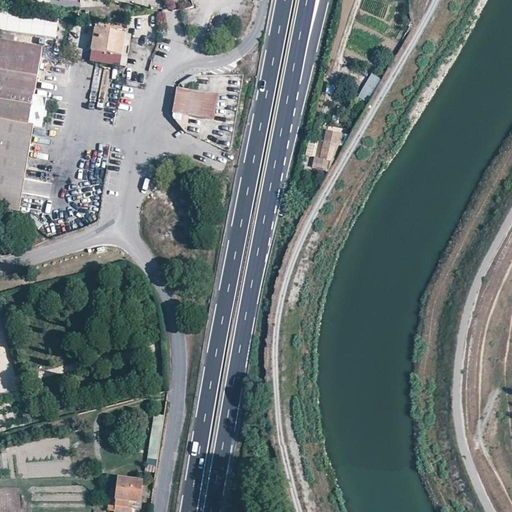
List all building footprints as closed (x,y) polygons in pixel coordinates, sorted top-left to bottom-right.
[(0,32),(54,41),(57,23),(0,13),(0,32)] [(122,56),(126,34),(96,28),(95,31),(94,39),(92,51),(122,56)] [(0,209),(20,213),(34,127),(35,123),(42,124),(46,100),(34,97),(42,48),(18,44),(14,44),(0,41),(0,209)] [(120,66),(122,56),(92,51),(90,61),(120,66)] [(370,102),(380,76),(370,72),(360,98),(370,102)] [(219,96),(194,91),(193,95),(189,117),(214,122),(219,96)] [(193,95),(177,92),(172,115),(189,117),(193,95)] [(320,167),(327,168),(332,143),(324,142),(320,167)] [(157,463),(165,420),(154,418),(146,461),(154,463),(157,463)] [(139,500),(141,482),(119,479),(116,501),(115,506),(127,508),(128,502),(139,503),(139,500)]
